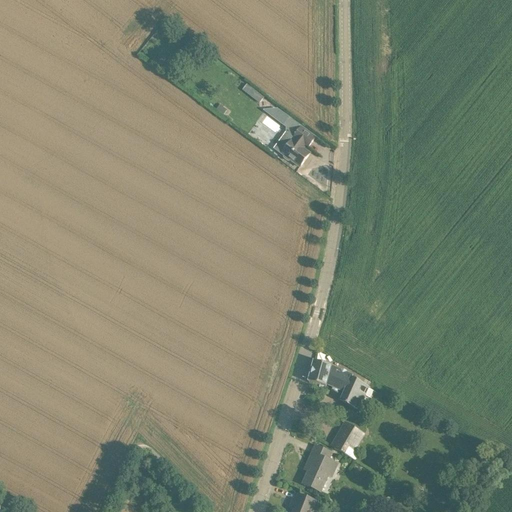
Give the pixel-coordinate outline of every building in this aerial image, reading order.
[(128,36),(123,43),(136,50),(140,43),(128,36)] [(216,111),(223,116),(227,111),(220,105),(216,111)] [(315,139),(301,128),(294,138),(287,147),(283,144),(281,144),(278,149),(279,150),(283,154),(282,155),(284,156),(284,158),(285,160),(288,162),(289,162),(291,161),(300,168),(310,155),(303,150),(305,147),(308,149),(315,139)] [(369,388),(352,378),(353,376),(346,373),(347,372),(341,369),(341,370),(332,366),(332,367),(314,362),(308,383),(326,388),(327,386),(345,394),(341,403),(359,411),(369,388)] [(364,434),(346,423),(331,448),(354,461),(357,454),(354,452),(364,434)] [(307,467),(311,468),(303,485),(321,493),(326,480),(330,482),(337,465),(327,461),(331,454),(316,447),(307,467)] [(292,502),(297,504),(293,511),(314,511),(318,503),(296,494),(292,502)]
